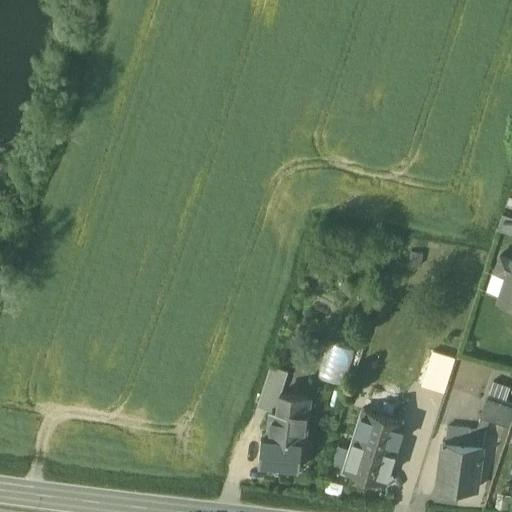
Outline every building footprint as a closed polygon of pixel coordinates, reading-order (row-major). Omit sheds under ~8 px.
[(511,214),(504,212),(500,226),(511,230),(511,214)] [(511,259),(500,255),(498,263),(510,267),(501,295),(504,301),(511,304),(511,259)] [(318,375),(341,382),(352,347),(329,340),(318,375)] [(288,372),(272,367),(259,405),(276,410),(282,393),(288,372)] [(270,434),(262,433),(258,463),(298,468),(301,437),(303,438),(308,396),(282,393),(280,412),(276,411),(272,411),(270,434)] [(511,407),(511,405),(487,396),(480,414),(488,417),(506,424),(511,407)] [(404,422),(362,409),(355,429),(370,434),(367,443),(394,452),(404,422)] [(480,414),(475,429),(483,432),(488,417),(480,414)] [(469,430),(446,428),(444,444),(468,446),(469,430)] [(370,434),(355,429),(352,439),(367,443),(370,434)] [(367,443),(352,439),(343,468),(363,475),(362,477),(366,478),(367,476),(385,482),(394,452),(367,443)] [(444,444),(440,444),(436,487),(475,490),(479,447),(468,446),(444,444)]
